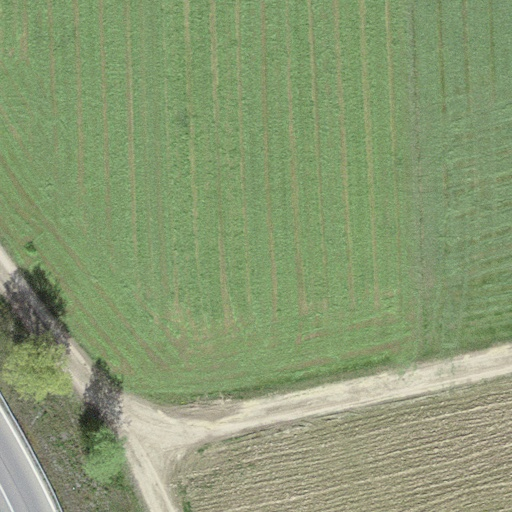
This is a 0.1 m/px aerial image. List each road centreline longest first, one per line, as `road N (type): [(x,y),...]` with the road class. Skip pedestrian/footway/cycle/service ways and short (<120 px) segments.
road 1 (track): [(129,438),(511,360)]
road 2 (track): [(0,267),(129,438),(163,511)]
